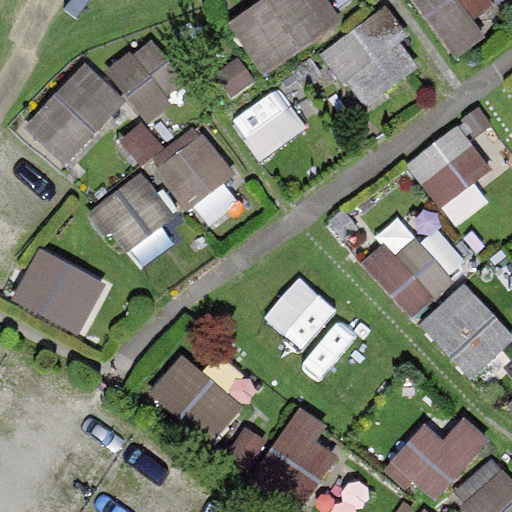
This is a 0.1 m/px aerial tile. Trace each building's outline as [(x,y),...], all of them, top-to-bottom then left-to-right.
[(332,0),(266,0),(232,24),(268,75),(347,19),(332,0)] [(421,0),(452,58),(489,39),(476,14),(496,4),(493,0),(421,0)] [(388,16),(328,64),(366,111),(426,63),(388,16)] [(111,70),(148,122),(193,90),(155,38),(111,70)] [(90,60),(25,126),(67,168),(132,102),(90,60)] [(265,161),(312,129),(283,87),(237,119),(265,161)] [(196,124),(151,160),(208,231),(253,195),(196,124)] [(414,158),(453,224),(503,194),(464,128),(414,158)] [(95,198),(123,250),(181,220),(154,167),(95,198)] [(374,276),(415,321),(473,268),(431,223),(374,276)] [(30,304),(78,328),(101,282),(53,258),(30,304)] [(511,326),(467,282),(423,325),(488,390),(511,366),(511,326)] [(221,442),(251,403),(186,353),(156,392),(221,442)] [(296,482),(330,423),(298,405),(264,463),(296,482)] [(467,418),(447,443),(423,424),(389,467),(439,506),(493,438),(467,418)] [(511,511),(511,475),(491,458),(455,501),(468,511),(511,511)]
